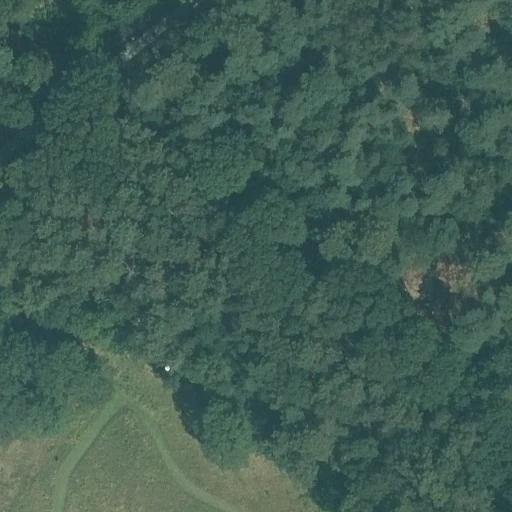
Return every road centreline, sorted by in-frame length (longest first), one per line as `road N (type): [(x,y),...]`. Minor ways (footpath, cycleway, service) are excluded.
road 1 (track): [(511,486),(72,103)]
road 2 (unclassified): [(0,161),(202,0)]
